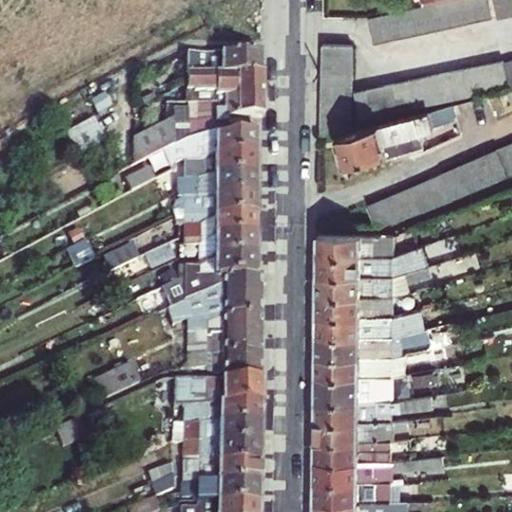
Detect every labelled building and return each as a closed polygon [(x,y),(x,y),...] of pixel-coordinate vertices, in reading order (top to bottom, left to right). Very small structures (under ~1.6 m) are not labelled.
[(489,0),(453,0),(370,18),(375,41),(492,16),(489,0)] [(511,0),(495,0),(499,17),(511,14),(511,0)] [(322,44),(321,72),(351,73),(351,45),(322,44)] [(260,75),(260,55),(186,55),(186,75),(260,75)] [(502,60),(355,90),(361,116),(507,86),(502,60)] [(351,73),(321,72),(321,87),(350,87),(351,73)] [(260,75),(186,75),(186,84),(186,104),(200,104),(205,104),(220,103),(220,100),(260,99),(260,75)] [(350,87),(321,87),(321,101),(350,102),(350,87)] [(186,122),(186,137),(221,131),(248,129),(247,120),(260,118),(260,99),(220,100),(220,103),(205,104),(200,104),(186,104),(186,110),(186,122)] [(350,102),(321,101),(320,115),(350,116),(350,102)] [(429,109),(433,121),(457,116),(454,102),(429,109)] [(433,121),(429,109),(338,134),(347,163),(388,152),(389,155),(425,145),(422,129),(435,126),(433,121)] [(132,140),(132,166),(161,150),(186,137),(186,122),(186,110),(172,110),(172,119),(132,140)] [(350,125),(350,116),(320,115),(320,134),(350,125)] [(93,120),(67,133),(79,156),(104,143),(93,120)] [(174,164),(184,164),(198,163),(216,155),(255,155),(255,128),(248,129),(221,131),(186,137),(161,150),(169,168),(174,164)] [(511,171),(511,150),(509,143),(497,148),(508,173),(511,171)] [(508,173),(497,148),(482,154),(494,179),(508,173)] [(482,154),(469,160),(480,185),(494,179),(482,154)] [(184,167),(183,183),(200,181),(214,176),(255,175),(255,155),(216,155),(198,163),(184,164),(184,167)] [(469,160),(454,166),(465,192),(480,185),(469,160)] [(465,192),(454,166),(440,173),(451,198),(465,192)] [(146,170),(125,181),(130,191),(151,180),(146,170)] [(451,198),(440,173),(427,178),(439,203),(451,198)] [(183,191),(183,200),(201,200),(208,196),(255,196),(255,175),(214,176),(200,181),(183,183),(183,191)] [(427,178),(415,184),(426,209),(430,207),(439,203),(427,178)] [(426,209),(415,184),(403,189),(413,213),(426,209)] [(413,213),(403,189),(390,194),(400,218),(413,213)] [(400,218),(390,194),(378,200),(388,223),(400,218)] [(201,200),(183,200),(183,218),(182,227),(199,227),(211,215),(255,215),(255,196),(208,196),(201,200)] [(388,223),(378,200),(367,204),(375,224),(382,224),(388,223)] [(213,235),(255,236),(255,215),(211,215),(199,227),(182,227),(182,239),(182,247),(196,247),(213,235)] [(318,254),(393,257),(392,235),(345,234),(318,233),(318,254)] [(254,254),(255,236),(213,235),(196,247),(182,247),(182,258),(182,268),(196,268),(203,262),(212,258),(213,254),(254,254)] [(83,242),(66,250),(73,268),(90,259),(83,242)] [(107,272),(108,274),(137,261),(130,246),(101,260),(102,262),(107,272)] [(150,273),(173,262),(166,247),(143,257),(150,273)] [(318,273),(393,276),(406,272),(421,267),(417,248),(393,257),(318,254),(318,273)] [(158,292),(166,309),(186,300),(219,285),(219,276),(254,277),(254,254),(213,254),(212,258),(203,262),(196,268),(182,268),(182,281),(158,292)] [(107,272),(102,262),(96,265),(101,275),(107,272)] [(423,273),(421,267),(406,272),(407,279),(423,273)] [(393,276),(392,295),(401,292),(410,290),(407,279),(406,272),(393,276)] [(318,273),(317,294),(392,295),(393,276),(318,273)] [(219,285),(186,300),(186,321),(186,334),(203,334),(204,320),(211,320),(211,316),(212,297),(258,297),(258,277),(254,277),(219,276),(219,285)] [(317,315),(392,316),(392,295),(317,294),(317,315)] [(212,297),(211,316),(258,316),(258,297),(212,297)] [(186,321),(186,300),(166,309),(171,325),(186,321)] [(317,315),(317,334),(391,336),(402,334),(405,333),(401,314),(392,316),(317,315)] [(210,334),(210,336),(257,336),(258,316),(211,316),(211,320),(210,334)] [(405,333),(402,334),(404,344),(429,338),(426,327),(405,333)] [(186,334),(186,345),(203,345),(203,334),(186,334)] [(391,336),(317,334),(317,354),(391,355),(391,336)] [(210,345),(210,356),(257,355),(257,336),(210,336),(210,345)] [(186,345),(186,357),(203,356),(203,345),(186,345)] [(317,354),(316,374),(391,376),(391,366),(406,363),(404,353),(391,355),(317,354)] [(210,372),(219,372),(257,373),(257,355),(210,356),(210,372)] [(186,357),(186,369),(203,369),(203,356),(186,357)] [(100,403),(138,385),(128,364),(91,381),(100,403)] [(391,376),(316,374),(316,399),(391,400),(391,388),(410,384),(408,373),(391,376)] [(190,403),(197,403),(217,403),(219,403),(219,379),(186,379),(170,380),(170,391),(191,391),(190,403)] [(257,403),(257,379),(219,379),(219,403),(257,403)] [(191,391),(170,391),(170,403),(181,403),(190,403),(191,391)] [(430,394),(391,400),(316,399),(316,419),(392,421),(391,413),(432,405),(430,394)] [(190,403),(181,403),(182,424),(257,425),(257,403),(219,403),(217,403),(197,403),(190,403)] [(316,440),(391,441),(391,431),(408,427),(408,418),(392,421),(316,419),(316,440)] [(170,443),(181,443),(182,424),(170,423),(170,443)] [(257,425),(182,424),(181,443),(257,444),(257,425)] [(55,434),(32,444),(37,456),(60,446),(55,434)] [(391,461),(391,441),(316,440),(315,460),(391,461)] [(181,458),(181,463),(257,463),(257,444),(181,443),(181,458)] [(391,483),(403,482),(402,476),(391,475),(391,470),(445,465),(444,455),(391,461),(315,460),(315,480),(391,481),(391,483)] [(257,463),(181,463),(181,473),(180,482),(257,483),(257,463)] [(148,476),(150,485),(168,478),(167,468),(148,476)] [(168,478),(150,485),(155,498),(170,492),(168,478)] [(315,480),(314,499),(391,501),(391,483),(391,481),(315,480)] [(257,483),(180,482),(180,488),(180,500),(194,500),(194,504),(257,505),(257,483)] [(0,511),(6,511),(20,506),(14,492),(0,497),(0,511)] [(314,511),(404,511),(404,501),(391,501),(314,499),(314,511)] [(133,511),(156,511),(153,503),(133,511)]
